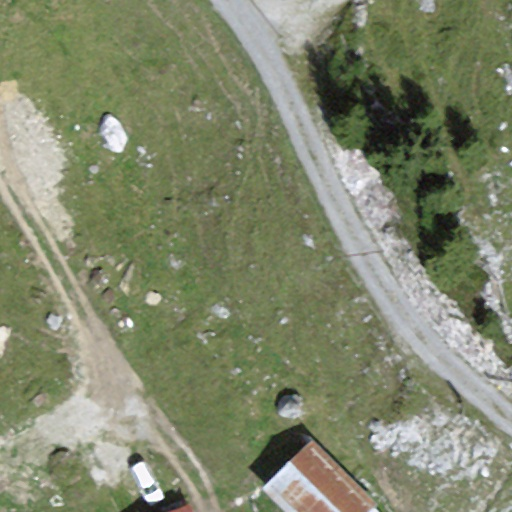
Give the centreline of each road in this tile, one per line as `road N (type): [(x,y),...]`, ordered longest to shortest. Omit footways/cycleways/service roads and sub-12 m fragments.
road 1 (track): [(511,421),(425,347),(377,283),(249,26),(224,0)]
road 2 (track): [(0,165),(210,511)]
